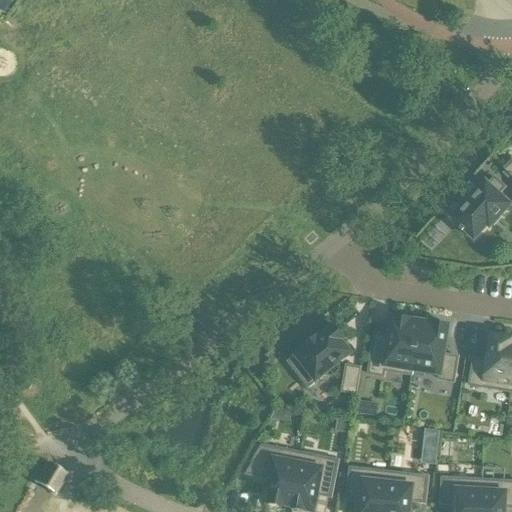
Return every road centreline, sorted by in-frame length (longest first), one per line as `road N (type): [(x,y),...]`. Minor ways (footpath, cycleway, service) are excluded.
road 1 (residential): [(63,449),(157,386),(328,249)]
road 2 (residential): [(328,249),(488,85),(500,68),(500,33)]
road 3 (residential): [(328,249),(380,286),(511,309)]
road 4 (residential): [(63,449),(174,511)]
